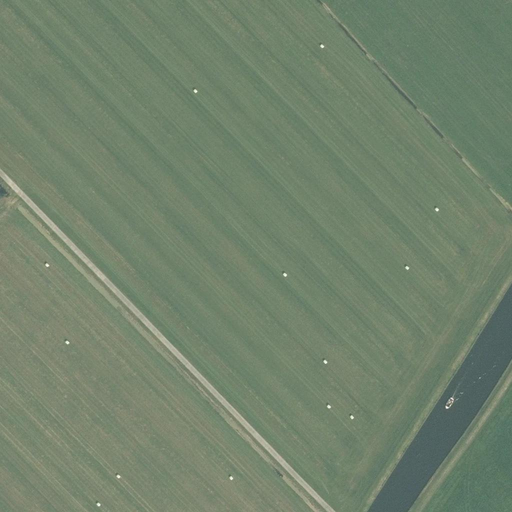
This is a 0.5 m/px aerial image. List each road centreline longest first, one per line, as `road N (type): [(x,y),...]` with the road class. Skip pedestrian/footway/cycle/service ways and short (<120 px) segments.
road 1 (track): [(0,173),(329,511)]
road 2 (track): [(511,370),(418,511)]
